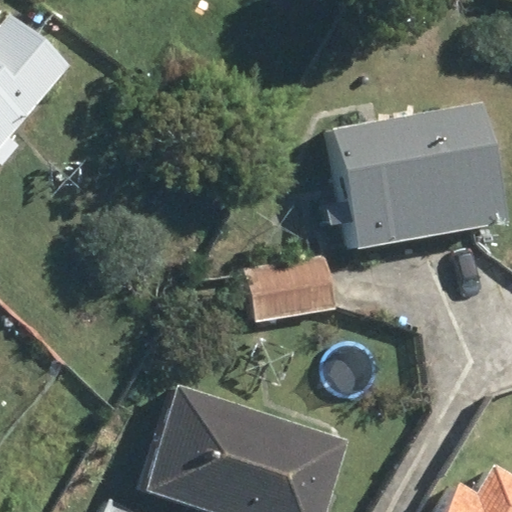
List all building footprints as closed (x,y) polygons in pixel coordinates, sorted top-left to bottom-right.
[(0,145),(74,63),(15,10),(0,25),(0,145)] [(467,106),(314,133),(336,254),(488,227),(467,106)] [(322,260),(238,270),(244,324),(328,315),(322,260)] [(182,383),(147,487),(221,511),(325,511),(350,439),(182,383)] [(511,511),(511,490),(477,468),(458,498),(441,487),(425,511),(511,511)] [(134,511),(107,497),(98,511),(134,511)]
